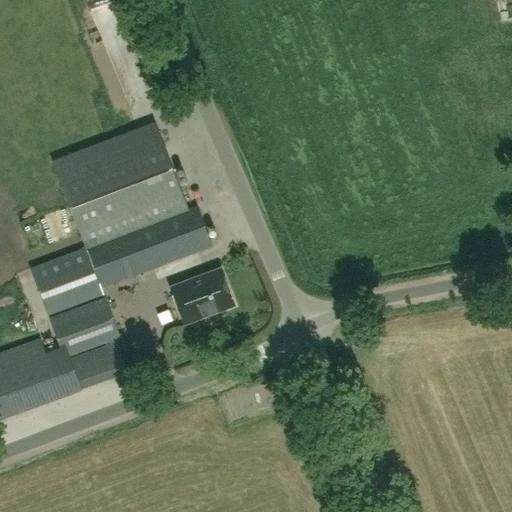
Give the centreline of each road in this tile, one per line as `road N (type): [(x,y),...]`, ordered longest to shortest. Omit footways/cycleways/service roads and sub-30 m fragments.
road 1 (unclassified): [(165,0),(302,330)]
road 2 (unclassified): [(0,452),(175,388),(302,330)]
road 3 (unclassified): [(302,330),(336,309),(511,274)]
road 4 (unclassified): [(302,330),(380,511)]
